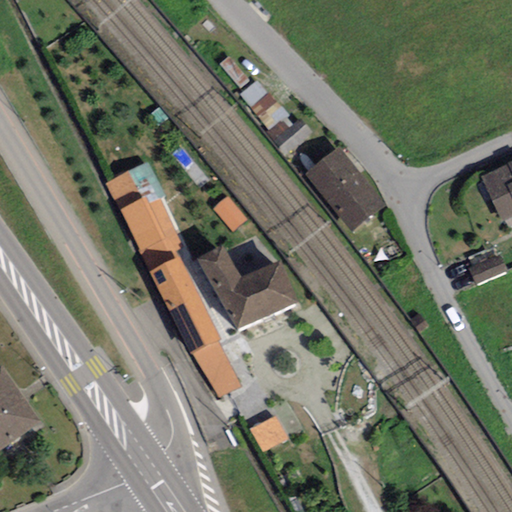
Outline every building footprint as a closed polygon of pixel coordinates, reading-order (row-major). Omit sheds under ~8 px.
[(266,89),(249,103),(280,141),(297,127),(266,89)] [(376,210),(331,157),(307,177),(351,231),(376,210)] [(511,168),(479,184),(499,227),(511,221),(511,168)] [(126,216),(166,202),(156,173),(116,187),(126,216)] [(217,252),(194,265),(235,336),(292,308),(273,274),(238,289),(217,252)] [(501,255),(469,270),(477,286),(508,272),(501,255)] [(174,271),(154,280),(192,357),(212,347),(174,271)] [(0,383),(0,451),(32,428),(0,383)] [(266,453),(291,440),(279,419),(255,432),(266,453)]
